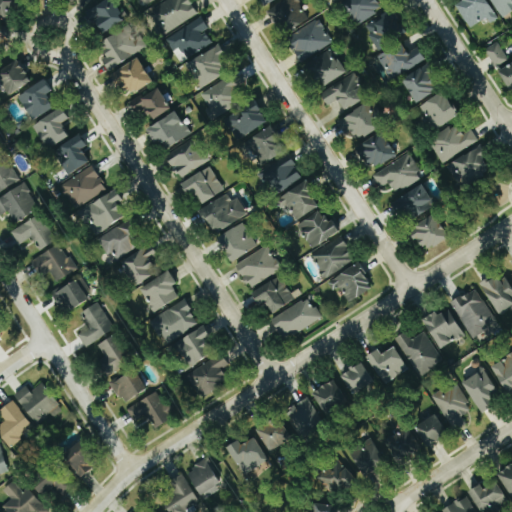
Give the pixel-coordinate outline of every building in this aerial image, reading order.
[(21,4),(17,0),(0,0),(0,17),(3,21),(21,4)] [(110,0),(89,11),(101,34),(125,22),(114,0),(110,0)] [(198,15),(189,0),(167,0),(150,11),(165,35),(198,15)] [(260,0),(264,8),(277,0),(260,0)] [(288,0),(269,10),(283,35),(310,21),(298,0),(288,0)] [(383,11),(377,0),(344,0),(357,25),(383,11)] [(499,19),(486,0),(461,0),(456,3),(471,28),(488,18),(491,23),(499,19)] [(511,13),(511,0),(492,0),(504,18),(511,13)] [(365,27),(379,50),(404,34),(391,12),(365,27)] [(167,37),(180,62),(213,45),(205,31),(208,29),(203,19),(167,37)] [(334,42),(318,19),(288,39),(303,62),(334,42)] [(146,48),(132,24),(99,44),(107,56),(102,59),(109,71),(146,48)] [(0,29),(0,52),(10,53),(11,29),(0,29)] [(509,60),(498,42),(485,50),(497,68),(509,60)] [(425,61),(419,48),(408,53),(403,45),(375,60),(381,71),(384,70),(389,80),(425,61)] [(231,73),(220,47),(188,62),(199,88),(231,73)] [(348,74),(334,48),(307,64),(321,89),(348,74)] [(153,84),(141,60),(116,72),(127,96),(153,84)] [(32,84),(21,61),(0,71),(0,77),(8,95),(32,84)] [(511,91),(511,64),(499,73),(511,92),(511,91)] [(414,103),(441,91),(430,66),(403,78),(414,103)] [(346,112),(369,97),(354,74),(321,95),(330,109),(340,102),(346,112)] [(215,119),(244,101),(230,77),(200,96),(215,119)] [(53,93),(46,81),(19,96),(33,121),(55,109),(47,96),(53,93)] [(172,110),(159,88),(131,104),(137,116),(147,110),(153,121),(172,110)] [(420,108),(436,131),(459,115),(444,92),(420,108)] [(269,122),(256,102),(239,113),(238,111),(225,120),(239,142),(269,122)] [(381,128),(378,123),(383,120),(372,102),(339,122),(346,134),(352,130),(359,141),(381,128)] [(62,124),(70,120),(63,108),(33,127),(48,150),(70,137),(62,124)] [(149,129),(161,152),(191,136),(178,113),(149,129)] [(463,134),(458,124),(430,139),(442,163),(480,143),(472,129),(463,134)] [(247,143),(262,166),(287,150),(271,127),(247,143)] [(371,170),(397,158),(384,133),(359,146),(371,170)] [(88,147),(80,135),(53,152),(68,176),(90,162),(83,150),(88,147)] [(181,179),(209,163),(195,139),(167,155),(181,179)] [(492,172),(484,159),(488,156),(482,146),(449,166),(464,189),(492,172)] [(424,177),(409,154),(374,176),(381,188),(389,183),(396,194),(424,177)] [(303,180),(290,155),(260,172),(272,196),(303,180)] [(0,192),(19,181),(4,156),(0,158),(0,192)] [(108,190),(93,166),(61,186),(75,209),(108,190)] [(182,185),(190,198),(197,194),(203,205),(226,191),(211,167),(182,185)] [(297,220),(321,209),(309,183),(277,198),(284,211),(291,208),(297,220)] [(0,198),(0,212),(2,216),(9,212),(16,224),(40,209),(24,184),(0,198)] [(408,210),(414,220),(437,206),(423,185),(393,204),(400,215),(408,210)] [(123,200),(117,190),(78,213),(85,225),(90,222),(97,234),(126,218),(117,203),(123,200)] [(233,202),(228,194),(201,212),(217,235),(248,214),(238,198),(233,202)] [(311,249),(341,235),(334,220),(328,223),(323,213),(299,224),(311,249)] [(20,245),(32,238),(40,251),(57,240),(41,214),(12,232),(20,245)] [(423,253),(449,239),(438,216),(411,230),(423,253)] [(114,253),(117,259),(140,248),(128,223),(98,238),(107,256),(114,253)] [(259,248),(244,223),(217,239),(232,263),(259,248)] [(326,280),(357,260),(342,236),(311,256),(326,280)] [(32,260),(43,278),(51,274),(56,282),(77,271),(62,244),(32,260)] [(156,255),(152,246),(123,262),(137,286),(158,274),(149,259),(156,255)] [(236,266),(251,289),(283,269),(268,246),(236,266)] [(349,303),(374,289),(361,264),(329,282),(334,291),(341,288),(349,303)] [(155,313),(180,298),(173,287),(178,284),(170,272),(140,290),(155,313)] [(500,315),(511,308),(511,307),(511,286),(503,273),(482,287),(500,315)] [(268,304),(272,313),(295,302),(283,278),(252,292),(260,307),(268,304)] [(52,293),(58,304),(62,302),(68,312),(89,300),(77,279),(52,293)] [(497,323),(477,289),(452,303),(471,337),(497,323)] [(322,318),(309,297),(272,319),(285,341),(322,318)] [(200,325),(186,301),(150,320),(164,345),(200,325)] [(83,312),(92,325),(78,335),(87,348),(115,329),(98,302),(83,312)] [(425,319),(439,350),(464,338),(451,310),(439,315),(438,313),(425,319)] [(211,336),(205,327),(174,344),(188,369),(214,355),(206,339),(211,336)] [(397,339),(420,377),(444,363),(425,332),(413,340),(408,332),(397,339)] [(98,345),(105,357),(98,361),(108,377),(132,363),(115,335),(98,345)] [(379,350),(368,358),(386,385),(410,369),(395,348),(383,356),(379,350)] [(204,397),(230,381),(222,370),(229,365),(222,354),(190,374),(204,397)] [(511,354),(493,365),(507,394),(511,391),(511,354)] [(342,376),(354,397),(375,384),(363,364),(342,376)] [(125,403),(148,389),(135,369),(112,384),(125,403)] [(480,412),(499,403),(493,393),(497,392),(486,369),(465,380),(480,412)] [(314,394),(327,417),(349,404),(336,381),(314,394)] [(433,397),(455,430),(466,423),(462,416),(473,409),(456,382),(433,397)] [(31,392),(27,386),(15,396),(38,424),(52,413),(55,417),(64,409),(42,383),(31,392)] [(150,418),(157,428),(175,417),(159,391),(128,409),(138,426),(150,418)] [(324,423),(308,397),(285,411),(301,437),(324,423)] [(0,433),(10,447),(35,429),(14,400),(0,410),(0,411),(7,421),(0,425),(0,433)] [(448,435),(437,415),(416,426),(427,447),(448,435)] [(271,451),(292,439),(280,416),(258,428),(271,451)] [(420,448),(408,426),(390,437),(402,458),(420,448)] [(245,474),(269,458),(256,437),(243,445),(239,440),(228,447),(245,474)] [(387,463),(373,439),(351,452),(365,476),(387,463)] [(64,455),(82,477),(99,463),(81,441),(64,455)] [(0,475),(8,473),(0,442),(0,475)] [(187,471),(204,499),(224,488),(207,459),(187,471)] [(346,462),(320,473),(329,496),(356,485),(346,462)] [(511,495),(511,494),(511,465),(499,471),(511,495)] [(44,495),(51,488),(61,498),(72,486),(51,466),(33,485),(44,495)] [(187,511),(201,505),(184,474),(169,483),(175,494),(163,499),(169,511),(187,511)] [(7,511),(48,511),(19,477),(4,490),(11,499),(3,506),(7,511)] [(485,489),(481,484),(470,491),(482,511),(490,511),(509,501),(497,481),(485,489)] [(444,508),(445,511),(476,511),(468,496),(444,508)]
